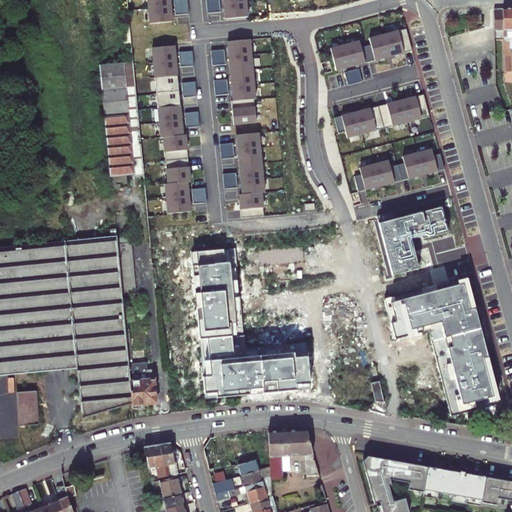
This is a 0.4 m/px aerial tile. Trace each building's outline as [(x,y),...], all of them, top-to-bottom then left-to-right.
[(147,0),(150,24),(172,21),(170,0),(147,0)] [(187,0),(174,0),(176,15),(189,13),(187,0)] [(223,0),(226,19),(248,17),(246,0),(223,0)] [(511,40),(511,8),(493,9),(494,39),(503,39),(504,72),(511,71),(511,49),(509,49),(509,41),(511,40)] [(330,49),(336,70),(412,51),(406,29),(369,39),(371,45),(361,48),(359,41),(330,49)] [(250,40),(228,42),(233,101),(231,101),(234,125),(256,123),(254,99),(256,99),(250,40)] [(168,213),(190,211),(188,182),(190,182),(186,135),(183,135),(175,46),(152,48),(161,137),(164,137),(168,183),(165,183),(168,213)] [(225,49),(211,51),(213,65),(226,64),(225,49)] [(193,50),(179,52),(180,66),(194,65),(193,50)] [(329,61),(321,63),(324,74),(332,71),(329,61)] [(362,82),(359,68),(345,72),(348,85),(362,82)] [(134,77),(101,80),(110,177),(143,174),(134,77)] [(228,79),(214,81),(215,95),(229,94),(228,79)] [(196,82),(182,83),(183,98),(197,96),(196,82)] [(345,131),(347,137),(430,116),(424,95),(334,118),(338,133),(345,131)] [(198,111),(185,113),(186,127),(200,126),(198,111)] [(259,133),(237,135),(242,194),(239,194),(241,218),(264,216),(261,192),(264,192),(259,133)] [(233,143),(220,144),(221,159),(235,158),(233,143)] [(354,177),(358,192),(444,169),(440,155),(433,156),(432,150),(359,168),(361,175),(354,177)] [(236,173),(223,174),(224,189),(237,187),(236,173)] [(205,187),(192,189),(193,203),(207,202),(205,187)] [(358,192),(350,194),(353,206),(361,204),(358,192)] [(395,275),(421,268),(414,239),(424,236),(425,238),(451,231),(444,206),(399,218),(397,211),(379,215),(395,275)] [(116,236),(65,241),(76,365),(81,418),(131,403),(126,351),(121,292),(117,244),(116,236)] [(0,373),(76,365),(65,241),(0,247),(0,373)] [(132,243),(117,244),(121,292),(136,290),(132,243)] [(309,385),(305,343),(245,349),(237,249),(190,253),(198,339),(200,339),(205,394),(214,393),(215,399),(295,392),(294,386),(309,385)] [(428,331),(450,417),(499,404),(466,279),(384,300),(394,340),(428,331)] [(131,403),(131,408),(139,408),(143,404),(157,402),(153,364),(131,366),(128,350),(126,351),(131,403)] [(378,384),(369,385),(373,404),(382,405),(378,384)] [(34,395),(16,397),(19,430),(38,428),(34,395)] [(308,476),(320,475),(308,431),(269,432),(271,458),(272,476),(272,481),(283,479),(282,456),(306,455),(308,476)] [(203,449),(208,470),(232,465),(224,437),(208,441),(203,449)] [(170,443),(158,445),(165,476),(177,473),(176,471),(184,469),(182,462),(175,464),(170,443)] [(165,476),(158,445),(143,448),(151,480),(165,476)] [(239,464),(242,475),(265,468),(262,459),(262,458),(239,464)] [(365,470),(376,504),(378,504),(378,503),(391,500),(385,478),(388,474),(388,475),(407,479),(409,464),(376,458),(365,470)] [(408,490),(423,492),(424,490),(428,468),(423,467),(424,466),(412,465),(408,490)] [(438,493),(442,470),(438,469),(428,467),(428,468),(424,490),(438,493)] [(265,468),(242,475),(245,486),(263,481),(263,478),(268,477),(265,468)] [(213,473),(216,482),(237,476),(235,469),(213,473)] [(453,495),(457,473),(452,472),(442,470),(438,493),(453,495)] [(467,498),(471,475),(467,474),(457,472),(457,473),(453,495),(467,498)] [(151,480),(156,501),(182,494),(177,473),(165,476),(151,480)] [(482,500),(486,478),(481,477),(471,475),(467,498),(482,500)] [(215,494),(225,491),(240,487),(237,476),(216,482),(212,483),(215,494)] [(245,486),(247,492),(272,485),(272,481),(272,476),(268,477),(263,478),(263,481),(245,486)] [(496,505),(501,480),(486,477),(486,478),(482,500),(481,503),(496,505)] [(65,485),(68,495),(77,493),(75,486),(79,485),(78,481),(65,485)] [(511,481),(504,481),(501,496),(511,498),(511,497),(511,481)] [(63,498),(59,500),(62,510),(63,511),(73,511),(68,495),(65,485),(58,487),(63,498)] [(273,496),(272,485),(247,492),(251,503),(273,496)] [(26,488),(18,491),(25,509),(29,508),(27,505),(31,503),(26,488)] [(331,511),(339,511),(333,488),(326,490),(331,511)] [(424,490),(423,492),(423,496),(437,499),(438,493),(424,490)] [(26,511),(25,509),(18,491),(12,494),(18,511),(26,511)] [(227,497),(225,491),(215,494),(217,500),(227,497)] [(453,495),(438,493),(437,499),(452,501),(453,495)] [(156,501),(158,511),(184,505),(182,494),(156,501)] [(467,498),(453,495),(452,501),(466,504),(467,498)] [(253,511),(259,511),(276,507),(273,496),(251,503),(253,511)] [(378,511),(377,511),(411,511),(407,498),(378,506),(380,511),(378,511)] [(482,500),(467,498),(466,504),(481,507),(481,503),(482,500)] [(44,511),(56,511),(62,510),(59,500),(42,506),(44,511)]
